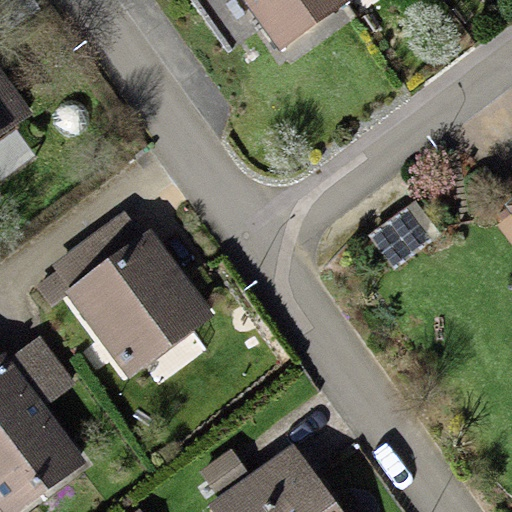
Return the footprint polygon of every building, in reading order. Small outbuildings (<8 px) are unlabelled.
[(242,0),(278,49),(346,0),(242,0)] [(0,143),(27,124),(0,88),(0,143)] [(414,201),(367,235),(392,270),(440,235),(414,201)] [(72,305),(147,246),(128,222),(53,281),(72,305)] [(147,246),(72,305),(134,385),(210,326),(147,246)] [(4,368),(0,370),(0,511),(42,511),(88,478),(36,411),(67,388),(34,345),(4,368)] [(328,511),(291,463),(224,511),(328,511)]
